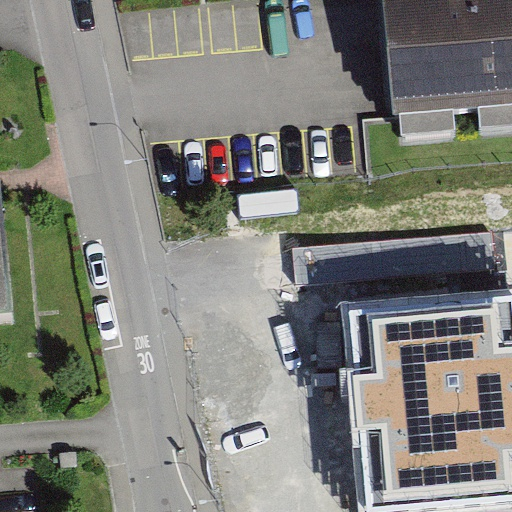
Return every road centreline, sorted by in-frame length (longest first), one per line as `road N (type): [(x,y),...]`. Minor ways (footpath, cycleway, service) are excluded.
road 1 (residential): [(166,511),(66,0)]
road 2 (unknown): [(90,117),(347,82)]
